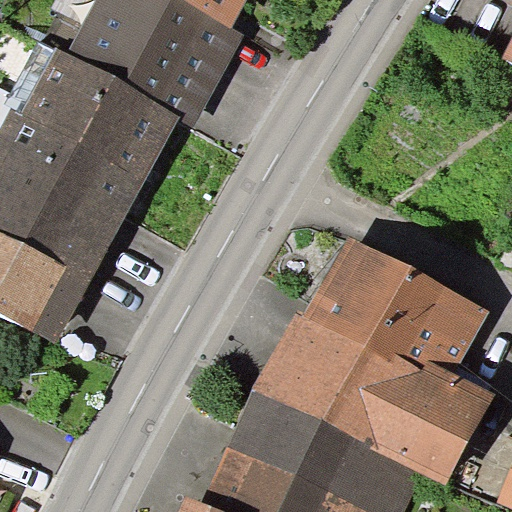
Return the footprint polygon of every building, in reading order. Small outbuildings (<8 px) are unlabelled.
[(61,21),(44,54),(166,122),(174,105),(215,29),(162,0),(109,0),(90,37),(61,21)] [(162,0),(215,29),(224,12),(230,0),(162,0)] [(0,150),(113,216),(140,168),(166,122),(44,54),(37,51),(7,107),(0,103),(0,150)] [(511,73),(502,68),(487,96),(511,108),(511,73)] [(0,202),(93,254),(113,216),(0,150),(0,202)] [(70,294),(93,254),(0,202),(0,323),(43,343),(70,294)] [(480,316),(352,249),(313,314),(263,400),(420,477),(436,485),(477,411),(439,391),(446,378),(480,316)] [(263,400),(211,511),(401,511),(420,477),(263,400)] [(511,476),(500,505),(511,509),(511,476)]
